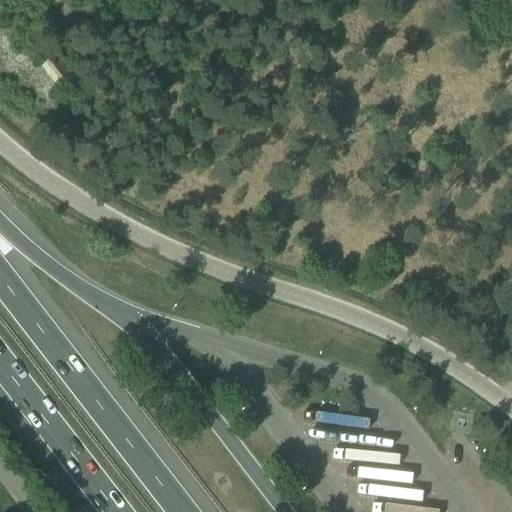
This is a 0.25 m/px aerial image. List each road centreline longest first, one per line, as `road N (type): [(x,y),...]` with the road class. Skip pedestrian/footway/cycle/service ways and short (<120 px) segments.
road 1 (unclassified): [(511,412),(385,333),(90,216),(0,148)]
road 2 (motorway): [(180,511),(0,279)]
road 3 (motorway): [(0,364),(114,511)]
road 4 (motorway): [(128,320),(0,231)]
